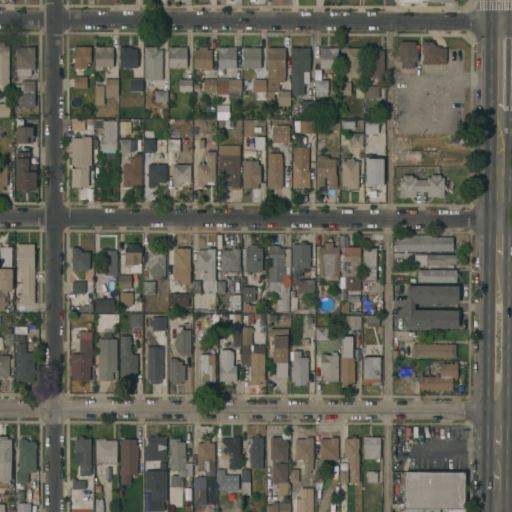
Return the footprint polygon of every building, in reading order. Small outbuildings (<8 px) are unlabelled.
[(414,48),(417,48),(416,60),(414,60),(413,67),(400,67),(400,60),(398,60),(398,40),(414,41),(414,48)] [(8,84),(0,84),(0,41),(3,41),(3,45),(8,45),(8,84)] [(445,64),(422,63),(422,41),(432,41),(432,43),(434,43),(434,46),(439,46),(439,47),(445,47),(445,64)] [(34,68),(30,68),(30,74),(16,75),(15,46),(34,46),(34,68)] [(90,62),(86,62),(86,67),(73,67),(73,46),(90,46),(90,62)] [(112,66),(102,66),(102,69),(94,69),(95,46),(112,46),(112,66)] [(136,66),(131,66),(131,67),(127,67),(128,65),(123,65),(123,66),(119,66),(119,46),(128,46),(128,47),(131,47),(131,48),(136,48),(136,66)] [(161,83),(154,83),(154,89),(144,89),(144,46),(155,46),(155,49),(161,49),(161,83)] [(185,67),(168,67),(168,46),(185,46),(185,67)] [(210,68),(192,67),(193,50),(197,50),(197,46),(206,46),(206,49),(211,49),(210,68)] [(235,67),(217,67),(217,46),(235,46),(235,67)] [(259,67),(242,67),(242,46),(259,47),(259,67)] [(284,81),(278,81),(278,90),(289,90),(289,104),(277,104),(277,93),(273,93),(273,103),(265,103),(265,90),(266,91),(266,46),(284,46),(284,81)] [(308,71),(308,82),(302,82),(303,94),(291,94),(290,47),(308,47),(308,71)] [(319,67),(319,47),(337,47),(337,68),(319,67)] [(361,77),(344,77),(344,47),(361,47),(361,77)] [(383,76),(365,76),(364,47),(378,47),(378,50),(382,50),(383,76)] [(86,87),(73,87),(73,75),(86,75),(86,87)] [(117,96),(104,96),(105,78),(117,78),(117,96)] [(141,90),(129,90),(129,78),(141,78),(141,90)] [(191,91),(178,91),(178,78),(191,79),(191,91)] [(264,91),(252,91),(252,78),(265,78),(264,91)] [(203,91),(203,79),(240,79),(240,90),(239,90),(239,97),(227,97),(227,94),(215,94),(215,91),(203,91)] [(327,96),(315,96),(315,79),(326,79),(327,96)] [(33,106),(15,106),(15,83),(21,84),(21,80),(34,80),(33,106)] [(339,94),(337,94),(338,82),(339,82),(347,82),(347,94),(339,94)] [(378,97),(365,97),(365,85),(378,85),(378,97)] [(93,86),(102,86),(102,105),(93,105),(93,95),(93,86)] [(166,101),(154,101),(154,90),(166,90),(166,101)] [(312,112),(300,112),(300,100),(312,100),(312,112)] [(8,112),(11,112),(11,114),(9,114),(9,116),(0,116),(0,102),(8,102),(8,112)] [(215,119),(226,119),(227,105),(215,105),(215,119)] [(84,129),(70,129),(70,118),(84,118),(84,129)] [(116,149),(115,149),(115,151),(101,151),(101,148),(100,148),(100,137),(102,137),(102,120),(116,120),(116,149)] [(224,120),(233,120),(233,128),(224,128),(224,120)] [(314,132),(298,133),(298,120),(314,120),(314,132)] [(341,128),(341,121),(354,120),(354,128),(341,128)] [(271,142),(271,128),(281,128),(281,125),(287,125),(287,128),(288,128),(288,143),(271,142)] [(14,143),(31,144),(31,127),(14,127),(14,143)] [(154,144),(157,144),(157,147),(154,147),(154,151),(143,151),(143,129),(153,128),(154,144)] [(362,146),(350,146),(349,132),(362,132),(362,146)] [(90,164),(87,164),(87,186),(80,186),(80,188),(76,188),(76,186),(71,186),(71,167),(75,167),(75,164),(71,164),(71,137),(81,137),(81,136),(90,136),(90,164)] [(263,148),(253,148),(254,136),(263,136),(263,148)] [(129,151),(118,151),(118,138),(129,138),(129,151)] [(179,151),(167,152),(167,138),(179,138),(179,151)] [(239,189),(230,189),(230,173),(218,173),(218,144),(239,144),(239,189)] [(308,187),(291,187),(292,146),(307,146),(307,171),(309,171),(308,187)] [(214,150),(214,182),(212,182),(212,183),(203,183),(203,186),(200,186),(200,187),(197,187),(197,186),(196,186),(196,164),(199,164),(199,161),(203,161),(203,163),(205,163),(205,150),(214,150)] [(281,158),(281,165),(281,187),(266,187),(267,152),(279,153),(281,158)] [(141,185),(122,186),(122,163),(129,163),(129,157),(132,157),(132,155),(140,155),(141,185)] [(334,174),(336,174),(336,188),(328,188),(328,176),(323,176),(323,187),(316,187),(316,155),(323,155),(323,158),(334,158),(334,174)] [(14,158),(29,158),(29,171),(35,171),(35,190),(28,190),(28,193),(21,193),(21,190),(14,190),(14,158)] [(357,175),(363,175),(363,188),(346,187),(346,185),(340,185),(341,160),(344,160),(344,158),(352,158),(352,160),(357,160),(357,175)] [(382,185),(382,158),(364,159),(364,185),(382,185)] [(259,182),(257,182),(257,187),(241,187),(241,159),(257,159),(257,164),(259,164),(259,182)] [(165,181),(157,181),(157,184),(154,184),(154,186),(147,186),(147,164),(165,164),(165,181)] [(189,164),(189,181),(188,181),(188,182),(184,182),(184,181),(181,181),(181,184),(178,184),(178,186),(175,185),(175,187),(172,187),(172,164),(189,164)] [(443,184),(445,184),(445,188),(443,188),(443,196),(426,196),(426,191),(415,191),(415,196),(405,196),(405,197),(398,197),(398,189),(396,189),(396,185),(398,185),(398,177),(402,177),(402,174),(411,174),(411,177),(415,177),(415,179),(426,179),(426,176),(430,176),(430,174),(440,174),(440,176),(443,176),(443,184)] [(395,250),(395,234),(430,234),(430,237),(452,236),(452,250),(395,250)] [(309,266),(300,266),(300,275),(292,275),(292,266),(291,266),(291,244),(298,244),(298,241),(304,241),(304,243),(309,243),(309,266)] [(338,275),(337,275),(337,279),(321,279),(321,275),(317,275),(317,246),(324,246),(324,242),(332,242),(332,246),(338,246),(338,275)] [(34,302),(16,302),(16,294),(20,294),(20,282),(22,282),(21,268),(17,268),(16,243),(33,243),(34,302)] [(140,271),(135,271),(135,273),(131,273),(131,271),(130,271),(130,266),(124,266),(124,246),(129,246),(129,243),(133,243),(133,246),(140,246),(140,271)] [(261,271),(244,271),(245,247),(248,247),(248,244),(255,244),(255,247),(261,247),(261,267),(261,271)] [(290,286),(288,286),(288,309),(280,309),(280,291),(268,291),(267,266),(268,266),(268,247),(273,247),(273,245),(279,245),(279,247),(283,247),(283,270),(284,270),(285,274),(289,274),(290,286)] [(11,290),(1,290),(1,288),(0,288),(0,246),(11,246),(11,290)] [(359,282),(346,281),(346,275),(342,275),(343,250),(344,250),(345,246),(355,246),(355,250),(359,250),(359,282)] [(89,269),(71,269),(71,261),(69,261),(69,257),(71,257),(71,247),(77,247),(77,249),(80,249),(80,251),(89,251),(89,269)] [(189,278),(172,278),(172,250),(175,250),(175,247),(189,247),(189,278)] [(375,280),(361,280),(362,247),(375,247),(375,280)] [(214,280),(206,280),(206,281),(202,281),(202,271),(206,271),(206,270),(196,270),(196,258),(192,258),(192,249),(206,249),(206,248),(214,248),(214,280)] [(221,270),(221,249),(231,249),(231,248),(239,248),(240,250),(238,250),(239,269),(221,270)] [(157,278),(157,277),(155,277),(155,275),(151,275),(148,269),(148,249),(164,249),(164,278),(157,278)] [(116,274),(105,274),(105,265),(104,265),(104,252),(106,252),(106,251),(110,251),(110,252),(116,252),(116,274)] [(455,263),(452,263),(452,266),(425,266),(425,267),(412,267),(412,253),(455,254),(455,263)] [(456,272),(458,272),(458,276),(455,276),(455,282),(416,281),(416,268),(456,269),(456,272)] [(130,288),(118,288),(118,274),(130,274),(130,288)] [(313,296),(300,296),(300,301),(296,301),(296,308),(308,308),(308,313),(290,312),(290,290),(293,290),(293,296),(296,296),(297,279),(314,279),(313,296)] [(154,294),(143,294),(143,280),(154,280),(154,294)] [(224,292),(216,292),(216,280),(224,280),(224,292)] [(87,292),(71,293),(71,281),(87,281),(87,292)] [(457,303),(413,302),(413,309),(457,310),(457,327),(405,327),(406,284),(457,285),(457,303)] [(254,300),(241,300),(241,286),(254,286),(254,300)] [(131,305),(119,305),(119,291),(132,292),(131,305)] [(179,306),(167,306),(167,293),(178,293),(179,306)] [(239,308),(229,309),(229,307),(227,307),(227,305),(229,305),(229,300),(228,300),(227,296),(229,296),(229,294),(239,294),(239,308)] [(108,312),(94,312),(94,298),(108,298),(108,312)] [(254,312),(242,312),(242,303),(254,303),(254,312)] [(141,326),(129,326),(129,313),(141,313),(141,326)] [(378,325),(365,325),(365,314),(378,314),(378,325)] [(360,327),(346,327),(346,320),(343,320),(343,315),(359,315),(360,327)] [(163,330),(163,316),(149,317),(150,331),(163,330)] [(315,339),(315,326),(326,325),(327,339),(315,339)] [(190,354),(181,354),(181,351),(176,351),(176,326),(182,326),(182,329),(190,329),(190,354)] [(241,346),(241,326),(251,326),(251,328),(252,328),(252,331),(251,331),(251,346),(241,346)] [(12,344),(5,344),(4,327),(11,327),(11,332),(12,332),(12,344)] [(240,346),(232,346),(232,328),(240,328),(240,346)] [(287,376),(275,376),(275,362),(272,362),(272,343),(270,344),(270,340),(272,340),(272,335),(268,335),(268,328),(286,328),(287,376)] [(91,358),(88,358),(89,380),(71,380),(71,374),(70,374),(70,353),(79,353),(79,331),(91,330),(91,358)] [(136,375),(132,375),(132,378),(119,378),(119,335),(130,335),(130,352),(132,352),(132,353),(136,353),(136,375)] [(351,357),(346,357),(346,359),(352,359),(352,380),(353,380),(353,385),(341,385),(341,375),(339,375),(340,359),(341,359),(341,335),(352,335),(351,357)] [(115,371),(112,371),(112,380),(97,380),(98,338),(115,338),(115,371)] [(33,382),(14,381),(15,343),(25,343),(24,351),(33,352),(33,382)] [(454,344),(454,357),(410,356),(410,346),(412,346),(412,344),(454,344)] [(161,379),(159,379),(159,383),(149,383),(149,379),(146,379),(146,346),(161,346),(161,379)] [(232,365),(235,365),(235,380),(230,380),(230,383),(224,383),(224,380),(219,380),(219,349),(228,349),(232,351),(232,365)] [(307,381),(305,381),(305,384),(292,384),(292,350),(303,350),(303,356),(307,356),(307,381)] [(337,380),(322,380),(322,369),(319,369),(320,353),(325,353),(325,354),(330,354),(330,351),(336,351),(336,354),(337,354),(337,380)] [(263,381),(259,380),(259,384),(252,384),(252,381),(249,381),(249,364),(241,364),(241,352),(264,352),(263,381)] [(214,380),(199,380),(199,353),(214,353),(214,380)] [(8,375),(0,375),(0,355),(8,355),(8,375)] [(379,381),(362,381),(362,356),(379,356),(379,381)] [(184,380),(181,380),(181,383),(171,383),(171,380),(168,380),(168,358),(177,357),(177,360),(181,360),(181,364),(184,364),(184,380)] [(436,389),(436,392),(434,392),(434,389),(421,389),(421,392),(417,392),(417,375),(419,375),(419,373),(421,373),(421,375),(434,376),(434,373),(437,373),(437,376),(439,376),(439,363),(453,363),(453,361),(456,361),(456,363),(457,363),(456,377),(455,377),(455,379),(453,379),(453,377),(452,377),(452,390),(436,389)] [(165,454),(162,454),(162,459),(145,459),(145,446),(147,446),(147,436),(153,436),(153,434),(157,434),(157,436),(165,436),(165,454)] [(262,468),(256,468),(256,465),(254,465),(254,463),(249,463),(249,443),(246,443),(246,438),(249,438),(249,436),(253,436),(253,434),(257,434),(257,437),(262,437),(262,468)] [(10,479),(7,479),(7,486),(0,486),(0,436),(6,436),(6,438),(10,438),(10,479)] [(90,474),(79,475),(79,454),(74,454),(73,438),(78,438),(78,436),(82,436),(82,438),(89,438),(90,474)] [(238,468),(228,468),(228,458),(220,458),(220,438),(231,438),(231,436),(238,436),(238,468)] [(337,459),(319,458),(319,438),(329,438),(329,436),(337,436),(337,459)] [(363,436),(379,436),(379,458),(378,458),(378,461),(375,461),(375,458),(363,458),(363,436)] [(287,460),(276,460),(276,458),(269,458),(269,437),(280,437),(280,439),(287,439),(287,460)] [(312,458),(294,458),(295,438),(305,438),(305,437),(312,437),(312,458)] [(357,474),(358,474),(358,482),(349,482),(349,474),(348,474),(348,457),(343,457),(343,437),(358,437),(358,473),(357,473),(357,474)] [(35,471),(27,472),(27,482),(16,482),(16,471),(18,471),(18,438),(25,438),(28,441),(35,441),(35,471)] [(137,474),(130,474),(130,483),(119,483),(120,444),(121,444),(121,438),(135,439),(135,444),(137,444),(137,474)] [(182,487),(169,487),(169,475),(178,475),(178,470),(169,469),(170,438),(179,438),(179,441),(184,441),(184,454),(185,454),(185,461),(184,461),(184,469),(186,469),(186,476),(182,476),(182,482),(182,487)] [(196,470),(196,442),(202,442),(202,438),(208,438),(208,442),(213,442),(213,475),(204,476),(204,470),(196,470)] [(115,463),(95,462),(95,439),(116,439),(115,463)] [(286,482),(271,481),(271,463),(287,463),(286,482)] [(249,494),(241,494),(241,469),(249,469),(249,494)] [(165,499),(151,498),(151,490),(156,490),(156,470),(165,470),(165,499)] [(376,482),(366,482),(366,470),(376,470),(376,482)] [(402,509),(402,471),(464,471),(463,509),(402,509)] [(204,504),(193,504),(193,476),(204,476),(204,504)] [(85,488),(71,488),(71,478),(75,478),(75,480),(85,480),(85,488)] [(15,491),(23,491),(23,501),(20,501),(20,500),(15,500),(15,491)] [(102,511),(94,511),(94,499),(102,499),(102,511)] [(276,511),(266,511),(266,504),(271,504),(271,501),(277,501),(276,511)] [(30,511),(16,511),(16,502),(30,502),(30,511)] [(289,511),(278,511),(278,502),(289,502),(289,511)]
